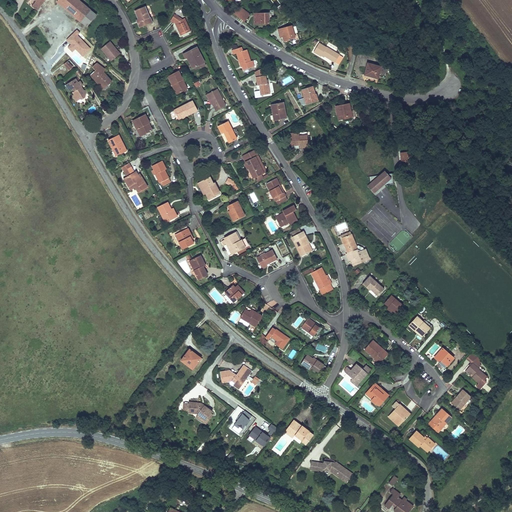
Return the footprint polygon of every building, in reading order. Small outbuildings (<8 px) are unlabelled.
[(36,0),(38,1),(34,6),(39,10),(47,0),(36,0)] [(91,11),(78,0),(60,0),(59,2),(82,22),(91,11)] [(148,6),(138,11),(141,18),(138,19),(142,27),(155,20),(153,15),(152,16),(148,6)] [(240,6),(234,14),(244,23),(251,15),(240,6)] [(97,16),(91,11),(82,22),(88,27),(97,16)] [(269,11),(261,12),(261,15),(256,15),(257,23),(270,22),(269,11)] [(185,17),(178,12),(174,19),(177,22),(179,21),(182,26),(180,27),(184,34),(194,28),(188,16),(185,17)] [(282,32),(284,36),(285,39),(296,36),(292,24),(278,29),(279,33),(282,32)] [(80,33),(77,30),(67,40),(72,44),(68,47),(73,52),(76,49),(83,55),(90,48),(78,35),(80,33)] [(319,43),(314,51),(322,56),(323,54),(335,61),(339,54),(327,46),(327,47),(319,43)] [(109,44),(101,50),(111,63),(119,56),(109,44)] [(191,56),(196,67),(206,61),(199,46),(185,53),(188,57),(189,57),(191,56)] [(250,60),(246,49),(242,50),(241,46),(233,49),(234,53),(236,52),(240,64),(242,63),(244,69),(253,65),(251,60),(250,60)] [(69,60),(64,65),(69,70),(74,65),(69,60)] [(380,65),(367,62),(364,74),(377,77),(380,65)] [(110,87),(109,85),(113,81),(103,71),(105,70),(98,64),(93,68),(97,72),(91,76),(96,84),(97,84),(101,90),(106,87),(107,89),(110,87)] [(284,75),(288,69),(279,64),(276,70),(284,75)] [(179,72),(167,77),(176,96),(188,90),(179,72)] [(266,74),(255,76),(257,84),(259,84),(261,94),(271,92),(269,78),(266,79),(266,74)] [(76,80),(67,87),(71,91),(73,90),(75,92),(74,93),(79,100),(80,99),(85,100),(85,93),(87,93),(87,90),(84,90),(81,87),(82,85),(79,81),(78,82),(76,80)] [(311,86),(302,89),(307,104),(319,100),(316,93),(314,94),(311,86)] [(218,89),(208,94),(216,110),(226,105),(218,89)] [(189,114),(198,109),(193,99),(174,110),(178,117),(188,112),(189,114)] [(283,102),(271,104),(274,119),(286,116),(283,102)] [(353,117),(349,102),(335,106),(338,120),(353,117)] [(147,116),(135,122),(142,137),(153,131),(150,124),(151,124),(147,116)] [(238,138),(229,121),(219,126),(222,134),(224,133),(229,143),(238,138)] [(301,134),(301,132),(290,133),(291,146),(298,145),(299,148),(309,147),(307,134),(301,134)] [(128,152),(119,137),(108,142),(117,158),(128,152)] [(267,172),(256,150),(243,156),(247,164),(245,165),(248,171),(250,170),(254,178),(255,177),(257,182),(269,177),(268,174),(263,176),(262,174),(267,172)] [(410,151),(400,152),(402,168),(408,167),(407,157),(410,156),(410,151)] [(172,182),(170,179),(168,180),(163,171),(166,170),(166,169),(163,162),(153,167),(157,174),(156,175),(160,184),(163,183),(164,186),(172,182)] [(129,164),(122,168),(125,172),(132,168),(129,164)] [(127,178),(132,187),(137,194),(148,187),(142,177),(140,178),(136,172),(135,172),(132,168),(125,172),(128,176),(127,178)] [(382,175),(370,176),(371,183),(371,185),(369,186),(372,190),(373,189),(375,191),(382,185),(388,184),(388,181),(391,181),(390,173),(387,174),(385,171),(382,175)] [(209,177),(200,181),(206,193),(209,200),(220,194),(214,181),(212,182),(209,177)] [(132,187),(127,178),(123,181),(128,189),(132,187)] [(285,196),(277,180),(266,186),(273,199),(276,197),(278,200),(285,196)] [(236,202),(227,207),(229,212),(234,222),(244,217),(236,202)] [(168,203),(158,208),(166,224),(176,218),(172,209),(168,203)] [(284,214),(277,218),(281,227),(289,223),(290,224),(298,220),(294,211),(296,210),(294,206),(288,209),(290,213),(286,215),(284,214)] [(277,218),(284,214),(286,215),(290,213),(288,209),(283,211),(284,213),(276,217),(277,218)] [(186,230),(177,235),(180,242),(179,243),(182,250),(193,244),(191,240),(186,230)] [(302,256),(310,252),(306,245),(309,243),(309,242),(303,231),(293,236),(296,240),(294,241),(302,256)] [(245,247),(241,238),(239,239),(236,232),(229,235),(230,237),(226,239),(225,240),(223,241),(225,244),(227,243),(232,253),(245,247)] [(353,234),(343,238),(350,256),(354,266),(371,259),(367,249),(365,250),(360,252),(358,246),(353,234)] [(256,257),(260,264),(265,262),(268,260),(268,262),(276,258),(272,249),(256,257)] [(201,257),(192,261),(197,271),(195,272),(200,282),(209,278),(204,267),(206,267),(201,257)] [(327,279),(325,275),(326,274),(322,266),(310,272),(322,294),(333,289),(331,283),(332,282),(329,278),(327,279)] [(384,285),(370,273),(363,281),(369,286),(369,288),(376,295),(384,285)] [(235,302),(243,294),(236,287),(233,285),(226,292),(235,302)] [(238,285),(236,287),(243,294),(245,292),(238,285)] [(404,304),(391,293),(384,302),(388,305),(386,307),(391,311),(393,309),(396,313),(404,304)] [(256,313),(246,308),(242,317),(259,326),(265,315),(257,311),(256,313)] [(416,315),(408,324),(414,329),(416,327),(423,333),(431,324),(423,317),(421,320),(416,315)] [(320,327),(314,323),(314,321),(308,317),(302,326),(314,335),(320,327)] [(416,327),(414,329),(421,336),(423,333),(416,327)] [(290,339),(276,329),(274,332),(271,330),(266,337),(269,339),(271,337),(277,341),(275,344),(283,349),(290,339)] [(381,349),(382,347),(372,338),(365,346),(374,355),(373,357),(379,362),(386,354),(381,349)] [(180,359),(192,368),(202,356),(189,346),(180,359)] [(441,347),(433,356),(438,360),(440,358),(447,365),(454,356),(444,347),(443,349),(441,347)] [(472,376),(478,382),(475,385),(480,389),(487,380),(485,379),(487,376),(479,369),(480,367),(478,366),(481,364),(479,363),(482,359),(471,351),(466,358),(472,363),(467,368),(474,374),(472,376)] [(306,354),(300,362),(310,369),(311,367),(317,372),(323,364),(313,357),(312,358),(306,354)] [(244,363),(252,369),(255,365),(247,359),(244,363)] [(236,373),(230,369),(220,370),(222,382),(231,380),(234,382),(233,384),(238,388),(252,369),(244,363),(243,363),(236,373)] [(356,369),(353,367),(348,372),(352,377),(356,379),(353,382),(356,385),(368,371),(360,364),(356,369)] [(255,375),(251,381),(256,384),(260,379),(255,375)] [(387,394),(375,383),(368,390),(375,395),(372,398),(371,400),(375,404),(376,403),(378,405),(387,394)] [(464,387),(458,394),(459,395),(454,402),(460,407),(466,401),(468,403),(472,398),(470,396),(471,394),(464,387)] [(375,395),(368,390),(366,393),(372,398),(375,395)] [(202,402),(188,400),(188,402),(187,410),(187,412),(197,413),(195,415),(206,424),(215,412),(202,402)] [(388,416),(395,422),(400,417),(402,419),(403,420),(408,414),(401,408),(402,406),(396,400),(392,405),(395,407),(388,416)] [(410,412),(402,406),(401,408),(408,414),(410,412)] [(439,433),(452,418),(443,409),(429,423),(439,433)] [(253,416),(246,411),(232,429),(239,434),(253,416)] [(299,427),(291,421),(286,427),(294,433),(294,435),(300,439),(300,441),(304,445),(311,436),(307,433),(307,432),(300,426),(299,427)] [(272,425),(268,430),(274,434),(278,429),(272,425)] [(257,427),(250,436),(263,447),(270,438),(257,427)] [(294,433),(286,427),(284,430),(292,437),(294,435),(294,433)] [(414,430),(408,438),(418,446),(419,444),(423,448),(426,445),(429,447),(431,444),(429,441),(430,439),(426,436),(425,436),(423,439),(420,437),(421,436),(414,430)] [(353,472),(332,458),(325,457),(325,459),(323,459),(323,462),(311,460),(310,469),(323,471),(323,468),(329,469),(330,469),(329,470),(346,482),(353,472)] [(398,477),(394,475),(389,482),(393,485),(398,477)] [(391,491),(393,492),(384,504),(389,508),(392,503),(397,506),(394,510),(395,511),(408,511),(413,505),(408,501),(409,499),(405,497),(403,499),(400,497),(402,494),(393,487),(391,491)]
